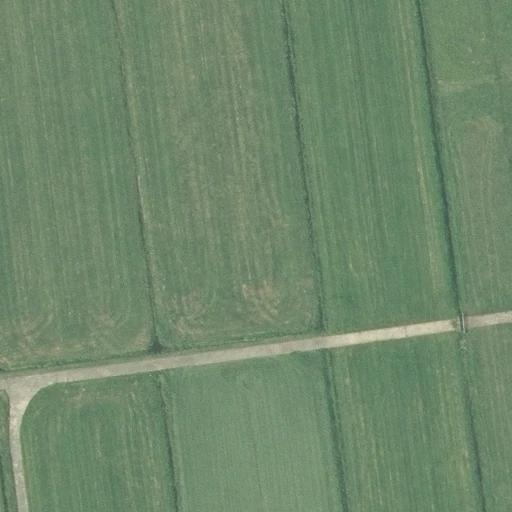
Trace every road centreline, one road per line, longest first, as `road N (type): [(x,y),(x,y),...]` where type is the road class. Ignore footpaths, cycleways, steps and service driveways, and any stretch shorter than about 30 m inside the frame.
road 1 (track): [(0,384),(511,314)]
road 2 (track): [(18,511),(3,383)]
